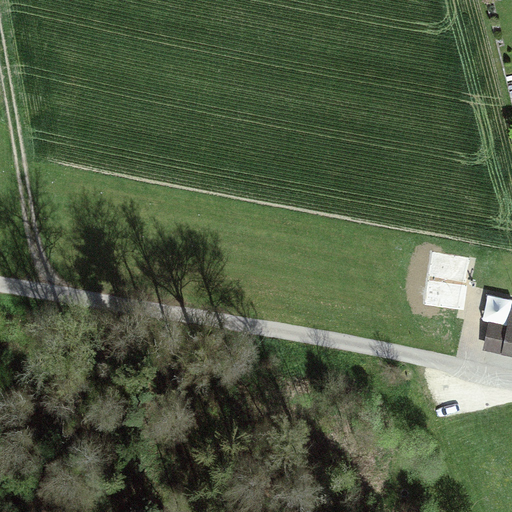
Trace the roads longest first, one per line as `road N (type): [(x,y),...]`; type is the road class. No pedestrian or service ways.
road 1 (unclassified): [(0,280),(511,379)]
road 2 (track): [(0,50),(36,246),(53,289)]
